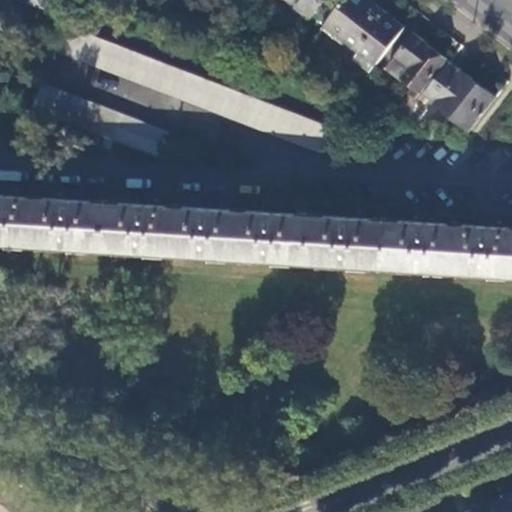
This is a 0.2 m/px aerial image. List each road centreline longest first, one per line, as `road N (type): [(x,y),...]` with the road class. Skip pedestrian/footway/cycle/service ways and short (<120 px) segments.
road 1 (residential): [(1,164),(262,177),(291,163),(511,181)]
road 2 (tertiary): [(511,428),(300,511)]
road 3 (tertiary): [(194,511),(162,491),(0,432)]
